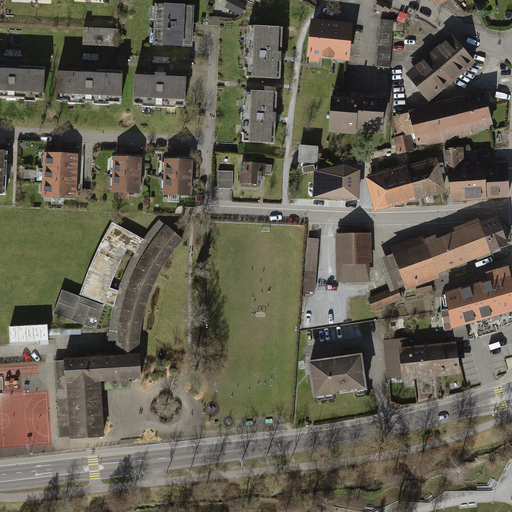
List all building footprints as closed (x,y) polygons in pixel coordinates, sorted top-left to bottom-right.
[(247,5),(235,0),(231,0),(227,10),(242,17),(247,5)] [(393,9),(381,2),(375,11),(387,18),(393,9)] [(194,50),(196,9),(158,7),(158,9),(152,9),(151,21),(157,21),(157,31),(152,31),(152,45),(156,45),(156,48),(194,50)] [(395,23),(382,22),(377,71),(391,72),(395,23)] [(348,64),(352,29),(311,25),(307,60),(311,60),(310,65),(321,66),(322,61),(348,64)] [(120,30),(84,28),(83,46),(110,47),(110,58),(119,59),(120,30)] [(285,30),(249,29),(246,82),(283,83),(285,30)] [(475,62),(454,37),(408,76),(430,101),(475,62)] [(102,54),(84,53),(83,61),(102,61),(102,54)] [(47,70),(0,67),(0,100),(45,103),(47,70)] [(125,74),(60,71),(59,103),(124,106),(125,74)] [(190,76),(136,73),(135,106),(188,109),(190,76)] [(353,101),(332,99),(329,135),(359,138),(360,132),(385,134),(388,97),(353,95),(353,101)] [(279,98),(243,96),(240,148),(277,149),(279,98)] [(495,128),(486,96),(398,118),(402,137),(417,134),(420,147),(444,146),(466,141),(478,132),(495,128)] [(413,138),(393,142),(395,156),(416,152),(413,138)] [(319,150),(300,150),(300,166),(319,166),(319,150)] [(446,151),(454,202),(511,200),(510,161),(488,162),(488,160),(466,161),(466,150),(446,151)] [(385,152),(370,154),(372,164),(387,161),(385,152)] [(0,196),(7,196),(9,154),(0,153),(0,196)] [(43,199),(78,201),(80,156),(45,154),(44,169),(36,168),(35,181),(43,182),(43,199)] [(144,161),(115,159),(114,195),(119,195),(119,202),(130,203),(130,196),(142,196),(144,161)] [(446,195),(437,162),(408,170),(407,167),(366,179),(376,215),(446,195)] [(193,165),(163,164),(162,200),(192,201),(193,165)] [(266,168),(241,167),(240,191),(262,192),(263,181),(265,181),(266,168)] [(316,168),(303,171),(304,177),(317,174),(316,168)] [(233,172),(219,172),(219,189),(232,189),(233,172)] [(360,173),(327,172),(327,181),(327,189),(326,203),(359,204),(360,173)] [(510,248),(499,218),(482,224),(480,220),(456,229),(457,233),(428,244),(425,237),(391,250),(394,257),(381,262),(392,290),(369,299),(373,310),(402,300),(398,289),(406,287),(407,291),(441,279),(439,274),(510,248)] [(184,241),(160,221),(144,240),(113,224),(102,246),(90,271),(81,297),(107,306),(114,309),(109,335),(108,350),(88,350),(89,359),(143,356),(143,334),(147,312),(156,286),(165,268),(177,250),(184,241)] [(371,229),(338,229),(337,285),(371,285),(371,229)] [(316,295),(320,238),(308,237),(304,294),(316,295)] [(511,310),(511,285),(507,268),(488,273),(491,281),(445,294),(450,329),(511,310)] [(432,286),(416,289),(418,298),(434,294),(432,286)] [(61,289),(52,313),(97,330),(107,306),(81,297),(61,289)] [(12,342),(50,340),(49,324),(11,326),(12,342)] [(403,383),(415,382),(412,350),(411,339),(384,341),(387,379),(402,378),(403,383)] [(457,346),(434,348),(437,380),(460,378),(457,346)] [(434,348),(412,350),(415,382),(437,380),(434,348)] [(66,360),(71,442),(106,440),(103,384),(144,381),(143,356),(89,359),(66,360)] [(308,364),(313,400),(368,393),(363,357),(308,364)]
